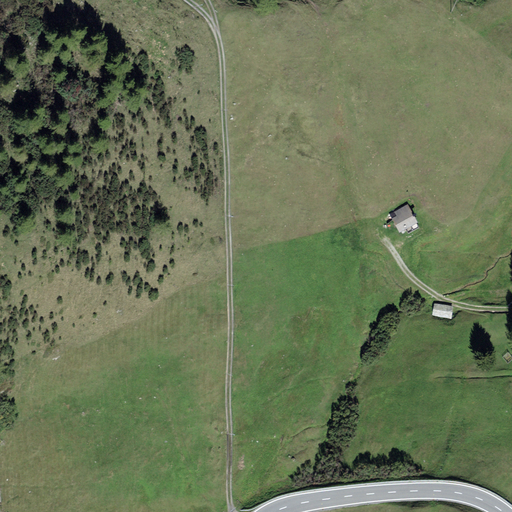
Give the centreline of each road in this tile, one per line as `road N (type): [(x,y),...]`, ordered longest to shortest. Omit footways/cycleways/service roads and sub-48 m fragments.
road 1 (track): [(205,0),(216,22),(232,511)]
road 2 (primary): [(503,511),(443,490),(320,499),(274,511)]
